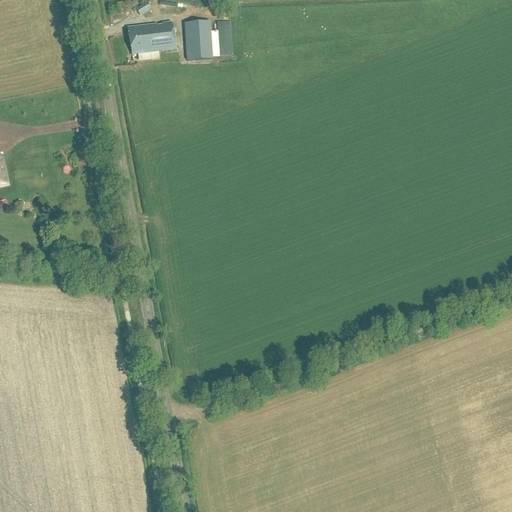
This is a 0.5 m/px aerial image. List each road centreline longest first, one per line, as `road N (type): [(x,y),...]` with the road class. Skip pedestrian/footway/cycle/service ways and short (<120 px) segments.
road 1 (tertiary): [(185,511),(91,0)]
road 2 (track): [(167,415),(226,405),(511,299)]
